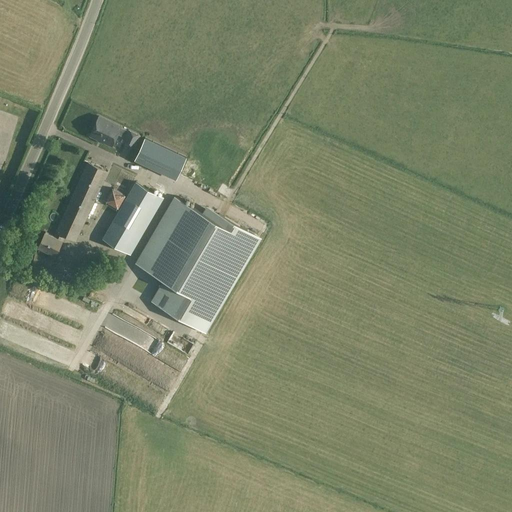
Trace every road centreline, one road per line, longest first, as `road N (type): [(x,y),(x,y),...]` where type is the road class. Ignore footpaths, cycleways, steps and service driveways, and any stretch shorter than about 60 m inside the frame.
road 1 (unclassified): [(0,231),(97,0)]
road 2 (track): [(332,30),(225,208)]
